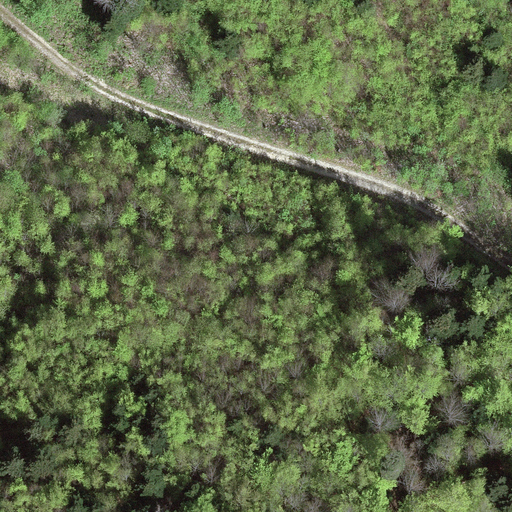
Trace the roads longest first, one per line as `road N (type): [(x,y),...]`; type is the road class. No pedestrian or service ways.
road 1 (track): [(511,259),(397,187),(191,123),(73,65),(0,1)]
road 2 (track): [(144,100),(0,80)]
